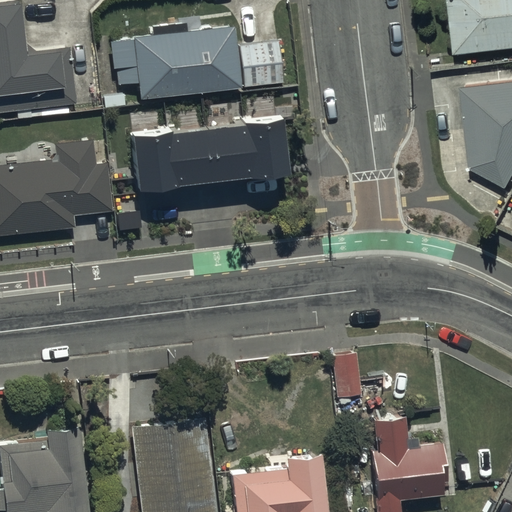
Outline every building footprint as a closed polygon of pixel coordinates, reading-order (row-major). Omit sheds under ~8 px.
[(17,0),(0,0),(0,105),(77,98),(70,38),(22,43),(17,0)] [(511,0),(452,0),(457,45),(511,39),(511,0)] [(236,21),(111,34),(115,77),(137,75),(139,92),(242,81),(236,21)] [(511,73),(461,79),(470,161),(508,181),(511,172),(511,73)] [(282,116),(132,135),(139,192),(290,174),(282,116)] [(94,132),(53,137),(55,153),(0,158),(0,229),(74,221),(73,209),(112,204),(107,157),(96,158),(94,132)] [(218,511),(205,410),(129,419),(141,511),(218,511)] [(371,443),(376,511),(402,511),(401,494),(446,490),(442,438),(408,441),(406,411),(376,414),(378,442),(371,443)] [(46,511),(89,511),(80,418),(45,421),(46,433),(0,438),(0,448),(2,472),(0,472),(0,503),(6,503),(7,510),(46,506),(46,511)] [(331,511),(325,442),(286,446),(287,460),(231,465),(235,511),(331,511)]
